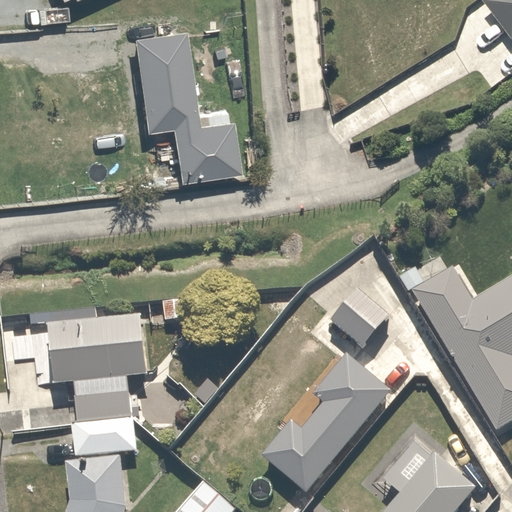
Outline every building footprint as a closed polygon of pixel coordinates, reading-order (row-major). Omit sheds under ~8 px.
[(511,35),(511,0),(489,0),(486,2),(511,35)] [(185,29),(132,36),(145,131),(170,128),(178,180),(240,172),(232,119),(227,119),(225,110),(197,114),(185,29)] [(500,433),(511,426),(511,282),(476,303),(456,270),(416,293),(500,433)] [(358,292),(332,323),(364,350),(391,319),(358,292)] [(187,299),(165,300),(166,322),(188,321),(187,299)] [(80,427),(133,420),(129,381),(150,379),(143,319),(50,329),(56,389),(75,387),(80,427)] [(308,497),(393,394),(348,358),(314,398),(325,407),(303,433),(292,424),(262,460),(308,497)] [(77,461),(139,454),(135,420),(133,420),(80,427),(73,427),(77,461)] [(461,511),(478,492),(436,457),(433,460),(415,445),(384,481),(402,496),(388,511),(461,511)] [(127,511),(128,510),(122,460),(67,466),(72,504),(68,511),(127,511)] [(234,511),(205,486),(182,511),(234,511)]
